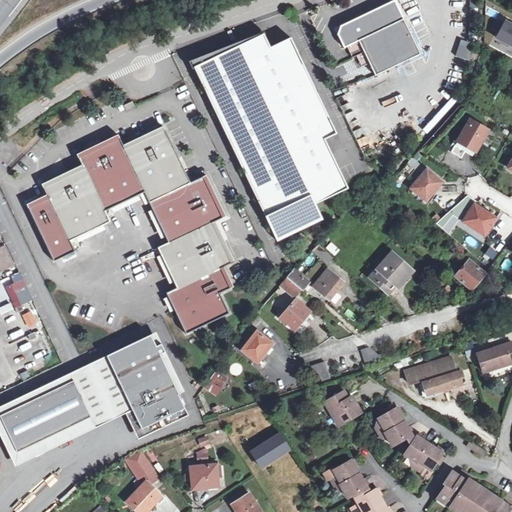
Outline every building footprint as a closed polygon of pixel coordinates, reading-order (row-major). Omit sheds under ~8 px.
[(369,63),(375,76),(420,54),(395,0),(341,26),(338,35),(344,48),(347,47),(359,41),(364,52),(369,63)] [(496,8),(490,6),(487,15),(494,17),(496,8)] [(511,24),(506,22),(498,38),(511,45),(511,24)] [(265,216),(277,241),(323,219),(316,204),(348,188),(325,139),(337,134),(291,38),(270,47),(264,34),(256,38),(254,36),(237,44),(239,46),(224,53),(222,50),(207,57),(204,55),(199,63),(200,64),(194,67),(208,95),(217,100),(213,108),(233,149),(243,154),(239,162),(259,204),(267,205),(265,216)] [(460,40),(455,56),(464,60),(470,44),(460,40)] [(359,41),(347,47),(353,58),(364,52),(359,41)] [(364,52),(357,56),(362,67),(369,63),(364,52)] [(217,100),(208,95),(213,108),(217,100)] [(133,101),(124,106),(126,111),(135,106),(133,101)] [(476,152),(489,130),(471,119),(453,152),(463,158),(469,147),(476,152)] [(38,202),(28,207),(54,261),(75,252),(71,241),(111,222),(106,211),(144,192),(168,242),(157,248),(176,288),(166,293),(185,334),(229,313),(219,293),(230,288),(220,268),(231,263),(212,223),(223,218),(203,176),(190,182),(165,129),(125,148),(120,137),(109,143),(89,152),(78,157),(83,168),(73,173),(53,182),(43,187),(48,198),(38,202)] [(243,154),(233,149),(239,162),(243,154)] [(410,174),(420,162),(413,156),(403,168),(410,174)] [(443,182),(427,169),(411,189),(424,199),(427,203),(443,182)] [(497,219),(475,204),(463,222),(485,237),(497,219)] [(330,242),(325,249),(335,257),(340,250),(330,242)] [(333,257),(320,246),(314,252),(327,264),(333,257)] [(372,278),(392,295),(412,271),(392,254),(372,278)] [(485,273),(469,261),(456,277),(472,289),(485,273)] [(344,282),(329,270),(314,287),(330,300),(344,282)] [(309,282),(296,271),(289,279),(302,289),(302,290),(309,282)] [(302,289),(289,279),(283,286),(296,297),(302,289)] [(24,310),(19,300),(13,303),(18,313),(24,310)] [(311,311),(296,300),(281,318),(295,330),(311,311)] [(28,327),(36,324),(30,311),(22,314),(28,327)] [(259,362),(264,354),(262,352),(270,341),(257,331),(243,350),(259,362)] [(129,403),(142,429),(185,408),(160,354),(165,352),(162,344),(157,346),(151,334),(107,356),(110,363),(129,403)] [(465,350),(473,348),(472,342),(463,345),(465,350)] [(511,342),(478,353),(484,371),(511,362),(509,353),(511,352),(511,342)] [(370,347),(362,349),(364,357),(367,366),(385,360),(370,347)] [(367,366),(364,357),(342,364),(345,373),(367,366)] [(330,378),(325,361),(309,367),(323,381),(330,378)] [(129,403),(110,363),(74,380),(92,417),(93,420),(129,403)] [(423,383),(427,395),(445,389),(465,383),(461,371),(444,376),(443,373),(439,374),(440,378),(423,383)] [(219,384),(222,386),(227,379),(217,373),(210,382),(217,387),(219,384)] [(92,417),(74,380),(0,415),(17,452),(92,417)] [(346,398),(342,391),(325,401),(331,412),(333,411),(341,423),(358,413),(354,406),(358,405),(353,396),(346,398)] [(396,407),(378,418),(381,424),(375,427),(381,436),(384,434),(393,446),(412,433),(396,407)] [(278,433),(248,452),(258,467),(287,448),(278,433)] [(196,438),(198,444),(206,442),(203,436),(196,438)] [(443,453),(416,437),(405,456),(416,463),(414,467),(422,472),(426,467),(432,470),(438,461),(440,461),(442,460),(442,458),(441,456),(443,453)] [(206,449),(195,452),(197,460),(208,458),(206,449)] [(144,460),(140,453),(126,463),(130,470),(144,460)] [(135,486),(139,490),(126,503),(134,511),(146,511),(156,503),(158,506),(162,502),(164,500),(161,497),(149,486),(156,478),(144,460),(130,470),(139,482),(135,486)] [(368,488),(351,460),(334,470),(338,477),(331,480),(337,489),(341,487),(348,499),(368,488)] [(190,466),(191,487),(198,487),(215,486),(214,464),(190,466)] [(445,503),(456,511),(461,510),(463,511),(511,511),(511,505),(510,506),(508,508),(506,506),(508,504),(469,480),(471,477),(462,471),(459,476),(453,472),(445,485),(447,486),(439,496),(446,501),(445,503)] [(389,511),(376,490),(357,501),(362,511),(389,511)] [(233,511),(257,511),(246,495),(230,507),(233,511)] [(104,511),(98,502),(87,511),(104,511)]
